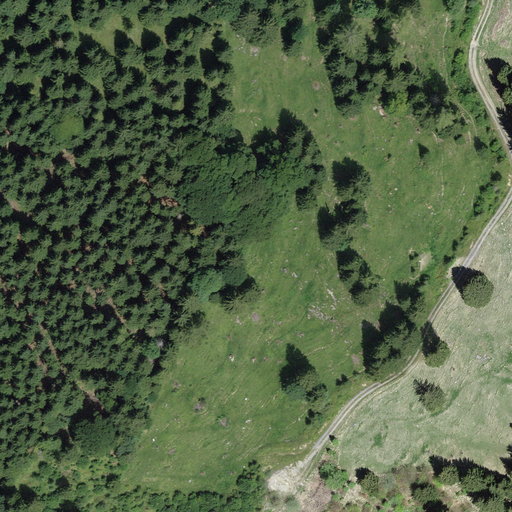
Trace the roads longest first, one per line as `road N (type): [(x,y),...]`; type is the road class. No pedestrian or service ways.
road 1 (track): [(511,191),(413,359),(354,400),(291,483)]
road 2 (track): [(489,0),(470,67),(511,155)]
